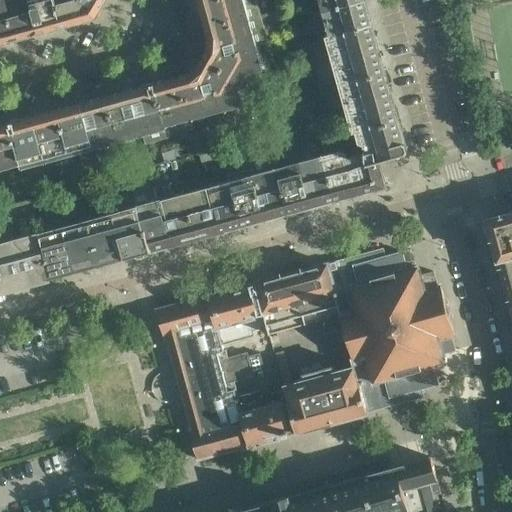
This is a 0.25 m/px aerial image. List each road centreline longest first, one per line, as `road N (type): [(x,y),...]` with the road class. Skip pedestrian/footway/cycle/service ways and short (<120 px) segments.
road 1 (residential): [(492,511),(487,348),(452,213),(456,193)]
road 2 (residential): [(456,193),(407,0)]
road 3 (residential): [(0,85),(124,52),(153,28),(158,0)]
